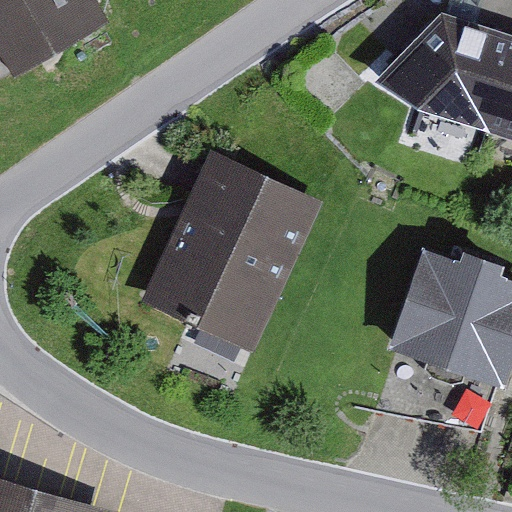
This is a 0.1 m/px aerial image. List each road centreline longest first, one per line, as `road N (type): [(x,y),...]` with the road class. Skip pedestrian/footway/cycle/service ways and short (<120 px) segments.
road 1 (residential): [(0,353),(42,389),(162,455),(415,511)]
road 2 (residential): [(0,211),(307,0)]
